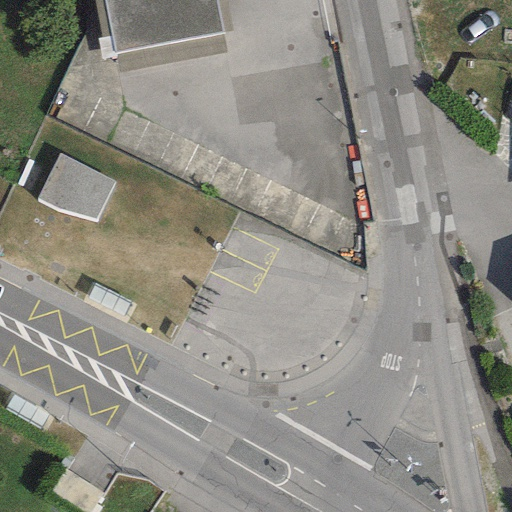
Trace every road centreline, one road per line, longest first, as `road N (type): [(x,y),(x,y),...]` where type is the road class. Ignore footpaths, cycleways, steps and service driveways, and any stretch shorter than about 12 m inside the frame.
road 1 (secondary): [(0,321),(294,481)]
road 2 (unclassified): [(413,276),(363,0)]
road 3 (unclassified): [(413,276),(379,383),(294,481)]
road 4 (unclassified): [(464,511),(413,276)]
